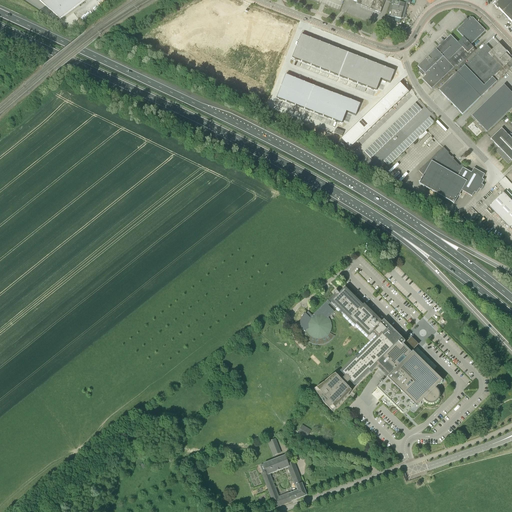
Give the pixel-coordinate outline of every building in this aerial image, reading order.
[(38,0),(61,20),(86,0),(38,0)] [(351,0),(357,2),(357,4),(380,13),(385,0),(351,0)] [(401,19),(404,18),(405,14),(408,0),(391,0),(389,12),(388,16),(401,19)] [(505,16),(511,22),(511,0),(500,0),(495,5),(505,16)] [(456,65),(458,67),(476,50),(471,45),(485,31),(473,18),(470,18),(457,30),(464,38),(460,41),(459,40),(457,42),(450,35),(418,67),(421,70),(419,72),(423,76),(425,74),(426,75),(422,79),(432,89),(456,65)] [(302,36),(298,48),(307,52),(312,40),(302,36)] [(312,40),(307,52),(316,55),(321,44),(312,40)] [(321,44),(316,55),(326,59),(330,47),(321,44)] [(460,70),(439,91),(462,115),(484,94),(504,76),(510,69),(511,67),(511,58),(498,44),(492,50),(487,45),(486,45),(476,55),(465,65),(462,68),(460,70)] [(330,47),(326,59),(335,63),(340,51),(330,47)] [(298,48),(293,59),(302,63),(307,52),(298,48)] [(340,51),(335,63),(344,66),(349,55),(340,51)] [(307,52),(302,63),(312,67),(316,55),(307,52)] [(316,55),(312,67),(321,71),(326,59),(316,55)] [(349,55),(344,66),(353,70),(358,59),(349,55)] [(326,59),(321,71),(330,74),(335,63),(326,59)] [(358,59),(353,70),(363,74),(367,62),(358,59)] [(367,62),(363,74),(372,77),(376,66),(367,62)] [(335,63),(330,74),(339,78),(344,66),(335,63)] [(344,66),(339,78),(348,82),(353,70),(344,66)] [(376,66),(372,77),(381,81),(386,69),(376,66)] [(381,81),(390,85),(395,73),(386,69),(381,81)] [(353,70),(348,82),(358,85),(363,74),(353,70)] [(363,74),(358,85),(367,89),(372,77),(363,74)] [(286,75),(282,87),(291,91),(296,79),(286,75)] [(372,77),(367,89),(376,93),(381,81),(372,77)] [(296,79),(291,91),(300,94),(305,83),(296,79)] [(305,83),(300,94),(309,98),(314,87),(305,83)] [(400,83),(396,87),(405,97),(409,93),(400,83)] [(487,133),(511,108),(511,94),(511,95),(504,86),(472,117),(487,133)] [(282,87),(277,98),(286,102),(291,91),(282,87)] [(314,87),(309,98),(319,102),(324,90),(314,87)] [(396,87),(391,91),(401,101),(405,97),(396,87)] [(324,90),(319,102),(328,105),(333,94),(324,90)] [(291,91),(286,102),(296,106),(300,94),(291,91)] [(391,91),(387,95),(396,105),(401,101),(391,91)] [(300,94),(296,106),(305,110),(309,98),(300,94)] [(333,94),(328,105),(337,109),(342,97),(333,94)] [(387,95),(383,99),(392,109),(396,105),(387,95)] [(342,97),(337,109),(347,113),(351,101),(342,97)] [(309,98),(305,110),(314,113),(319,102),(309,98)] [(383,99),(379,103),(388,113),(392,109),(383,99)] [(347,113),(356,117),(361,105),(351,101),(347,113)] [(319,102),(314,113),(323,117),(328,105),(319,102)] [(379,103),(375,107),(384,117),(388,113),(379,103)] [(415,103),(413,106),(419,112),(421,110),(415,103)] [(328,105),(323,117),(333,120),(337,109),(328,105)] [(410,108),(416,115),(419,112),(413,106),(410,108)] [(375,107),(370,111),(380,121),(384,117),(375,107)] [(408,110),(414,117),(416,115),(410,108),(408,110)] [(337,109),(333,120),(342,124),(347,113),(337,109)] [(414,117),(408,110),(405,113),(411,119),(414,117)] [(370,111),(366,115),(375,125),(380,121),(370,111)] [(405,113),(403,115),(409,122),(411,119),(405,113)] [(366,115),(362,119),(371,129),(375,125),(366,115)] [(406,124),(409,122),(403,115),(400,118),(406,124)] [(400,118),(397,120),(404,127),(406,124),(400,118)] [(362,119),(358,123),(367,133),(371,129),(362,119)] [(395,123),(401,129),(404,127),(397,120),(395,123)] [(358,123),(354,127),(363,137),(367,133),(358,123)] [(395,123),(392,125),(399,132),(401,129),(395,123)] [(396,134),(399,132),(392,125),(390,127),(396,134)] [(354,127),(349,131),(358,141),(363,137),(354,127)] [(396,134),(390,127),(387,130),(394,136),(396,134)] [(511,139),(502,128),(491,139),(499,148),(496,151),(508,164),(511,160),(511,139)] [(385,132),(391,139),(394,136),(387,130),(385,132)] [(349,131),(345,135),(354,145),(358,141),(349,131)] [(391,139),(385,132),(382,135),(388,141),(391,139)] [(345,135),(341,139),(350,149),(354,145),(345,135)] [(388,141),(382,135),(380,137),(386,144),(388,141)] [(383,146),(386,144),(380,137),(377,140),(383,146)] [(383,146),(377,140),(375,142),(381,148),(383,146)] [(372,144),(378,151),(381,148),(375,142),(372,144)] [(378,151),(372,144),(370,147),(376,153),(378,151)] [(373,156),(376,153),(370,147),(367,149),(373,156)] [(424,175),(419,184),(454,204),(461,191),(472,197),(474,192),(477,193),(479,189),(481,190),(484,186),(482,185),(484,180),(482,179),(485,175),(474,168),(471,173),(465,169),(467,167),(462,164),(459,167),(449,156),(450,156),(448,154),(449,153),(443,147),(442,148),(419,171),(422,175),(423,174),(424,175)] [(373,156),(367,149),(365,152),(371,158),(373,156)] [(511,201),(503,193),(488,207),(511,231),(511,201)] [(412,353),(409,350),(410,350),(410,349),(410,348),(410,347),(409,347),(408,346),(407,346),(406,346),(406,347),(403,344),(405,343),(401,339),(399,341),(389,331),(390,329),(383,322),(382,322),(364,304),(363,305),(345,287),(340,292),(339,293),(336,290),(334,293),(335,294),(312,317),(308,312),(306,315),(308,316),(304,321),(303,326),(305,335),(303,336),(306,339),(310,342),(314,344),(318,344),(318,345),(323,344),(327,342),(331,339),(334,336),(329,332),(330,330),(330,327),(330,324),(329,321),(327,319),(334,312),(327,306),(331,302),(355,326),(356,325),(368,337),(372,333),(377,337),(356,358),(355,357),(343,369),(340,372),(336,375),(332,378),(329,381),(325,384),(321,387),(315,391),(321,399),(323,398),(326,401),(324,403),(331,411),(335,407),(357,383),(369,371),(371,372),(376,366),(387,377),(377,388),(397,408),(397,407),(400,410),(399,410),(403,414),(413,403),(417,407),(424,400),(424,401),(425,402),(426,402),(426,403),(427,403),(428,403),(428,404),(429,404),(430,404),(431,404),(432,404),(433,404),(434,404),(434,403),(435,403),(436,403),(436,402),(437,402),(437,401),(438,401),(438,400),(439,399),(439,398),(439,397),(440,397),(440,396),(440,395),(440,394),(439,393),(439,392),(439,391),(438,391),(438,390),(437,389),(436,388),(442,381),(413,352),(412,353)] [(433,364),(431,366),(428,363),(430,361),(429,360),(426,363),(434,371),(437,368),(433,364)] [(308,436),(311,430),(302,425),(299,431),(308,436)] [(262,473),(271,498),(275,508),(307,495),(294,461),(288,464),(285,456),(273,460),(264,464),(266,472),(262,473)]
